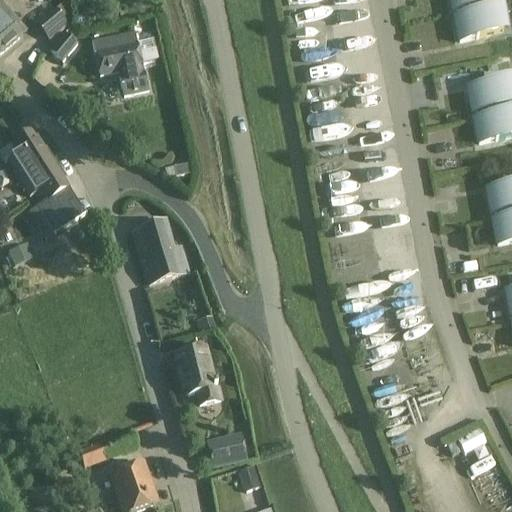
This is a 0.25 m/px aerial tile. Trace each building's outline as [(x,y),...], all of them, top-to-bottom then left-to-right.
[(471,10),(511,2),(510,0),(449,0),(454,22),(471,18),(470,14),(472,14),(471,10)] [(0,56),(27,34),(0,2),(0,56)] [(511,40),(511,6),(511,2),(471,10),(472,14),(470,14),(471,18),(454,22),(460,51),(511,40)] [(71,26),(64,4),(55,12),(52,9),(33,26),(50,45),(71,26)] [(117,76),(118,83),(123,101),(149,94),(144,76),(134,36),(91,47),(100,80),(117,76)] [(77,48),(64,37),(49,55),(63,66),(77,48)] [(511,75),(466,85),(473,123),(490,119),(489,115),(491,115),(491,111),(511,106),(511,75)] [(490,119),(473,123),(479,152),(511,145),(511,106),(491,111),(491,115),(489,115),(490,119)] [(16,181),(29,199),(36,194),(43,205),(36,210),(54,237),(63,230),(64,232),(85,218),(67,191),(69,189),(31,134),(0,153),(0,156),(5,164),(7,163),(18,180),(16,181)] [(188,167),(173,170),(175,180),(190,176),(188,167)] [(511,180),(484,186),(492,224),(509,221),(508,217),(510,217),(509,213),(511,212),(511,180)] [(511,250),(511,212),(509,213),(510,217),(508,217),(509,221),(492,224),(498,253),(511,250)] [(131,230),(148,286),(189,274),(184,260),(183,260),(179,247),(173,249),(164,220),(131,230)] [(14,268),(33,260),(27,246),(8,254),(14,268)] [(211,320),(196,326),(201,337),(216,331),(211,320)] [(223,404),(220,390),(214,391),(202,351),(177,358),(187,398),(195,396),(199,410),(223,404)] [(136,452),(131,437),(78,456),(83,471),(136,452)] [(240,440),(207,448),(212,470),(245,462),(240,440)] [(141,511),(157,506),(140,464),(108,477),(121,511),(141,511)] [(253,470),(239,474),(245,493),(259,489),(253,470)]
